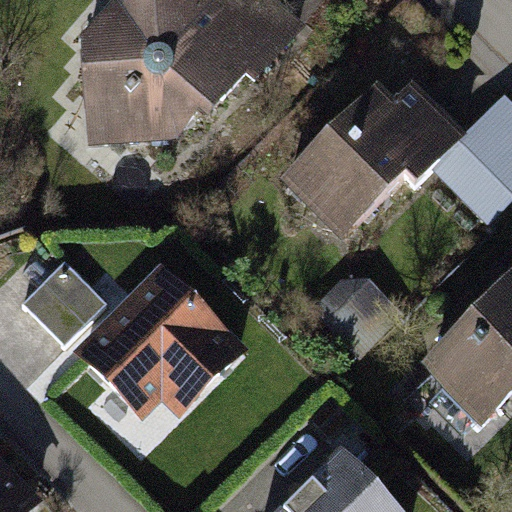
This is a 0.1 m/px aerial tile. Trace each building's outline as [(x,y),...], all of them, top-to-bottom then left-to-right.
[(75,50),(86,154),(198,154),(305,39),(260,0),(239,0),(110,10),(75,50)] [(276,196),(339,257),(391,204),(402,214),(433,181),(496,242),(511,225),(511,116),(506,111),(465,153),(408,98),(390,117),(370,98),(276,196)] [(67,278),(25,321),(66,360),(108,317),(67,278)] [(160,280),(73,369),(143,438),(162,418),(183,439),(252,368),(160,280)] [(511,290),(420,383),(480,442),(511,409),(511,290)] [(384,511),(339,467),(295,511),(384,511)] [(0,511),(35,511),(0,477),(0,511)]
